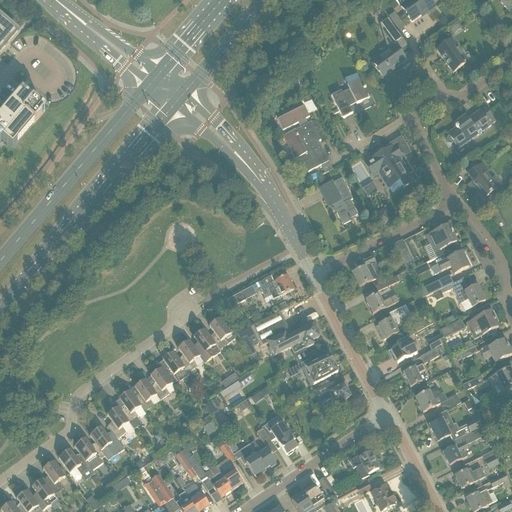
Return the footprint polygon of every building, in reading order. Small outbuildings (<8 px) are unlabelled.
[(409,0),(400,7),(405,14),(405,15),(411,23),(423,15),(422,13),(425,11),(427,14),(435,8),(428,0),(409,0)] [(404,27),(395,14),(389,18),(398,31),(404,27)] [(0,51),(1,51),(3,49),(17,31),(0,16),(0,51)] [(393,45),(401,39),(387,20),(382,23),(380,25),(389,51),(372,63),(383,77),(395,68),(393,66),(403,59),(405,61),(393,45)] [(452,74),(468,63),(451,40),(436,51),(452,74)] [(303,76),(310,72),(307,67),(300,71),(303,76)] [(360,81),(359,81),(356,75),(344,81),(349,91),(342,94),(341,92),(331,97),(337,109),(332,112),(333,115),(339,112),(343,119),(352,114),(348,106),(355,103),(356,105),(369,98),(360,81)] [(21,92),(8,107),(0,116),(0,143),(2,141),(12,149),(34,123),(34,124),(45,111),(29,98),(21,92)] [(301,105),(275,118),(282,132),(298,124),(300,129),(308,125),(305,121),(309,119),(307,115),(302,105),(303,105),(302,103),(301,104),(301,105)] [(446,139),(446,141),(447,143),(448,144),(450,145),(452,144),(453,143),(456,146),(459,150),(491,126),(496,122),(493,118),(486,108),(480,112),(471,118),(472,120),(468,122),(465,118),(454,125),(456,128),(455,128),(456,129),(448,135),(449,137),(447,138),(446,139)] [(318,143),(320,141),(311,123),(308,125),(300,129),(283,137),(283,138),(285,137),(292,151),(290,153),(294,161),(297,160),(304,175),(328,162),(318,143)] [(380,154),(364,164),(373,178),(379,174),(388,189),(392,197),(414,183),(400,161),(392,147),(380,154)] [(471,164),(464,171),(473,182),(470,184),(474,189),(483,200),(491,194),(497,189),(490,180),(485,174),(488,172),(482,164),(478,167),(474,162),(471,164)] [(361,163),(351,168),(361,187),(371,181),(361,163)] [(350,201),(353,200),(342,179),(332,184),(332,183),(319,190),(328,209),(332,207),(342,225),(349,221),(350,222),(351,222),(350,219),(357,216),(350,201)] [(373,183),(363,187),(367,198),(378,193),(373,183)] [(494,194),(486,201),(490,205),(498,198),(494,194)] [(379,227),(390,221),(385,210),(374,216),(379,227)] [(256,230),(263,224),(260,220),(252,225),(256,230)] [(448,228),(449,228),(448,227),(426,238),(434,254),(456,243),(456,242),(455,242),(452,236),(452,235),(451,232),(451,233),(448,228)] [(406,249),(397,254),(408,273),(416,269),(414,265),(411,258),(406,249)] [(464,262),(465,261),(461,254),(446,261),(446,262),(437,266),(440,273),(450,269),(453,276),(468,268),(468,267),(467,268),(464,262)] [(382,277),(376,264),(373,257),(362,263),(364,268),(352,274),(359,289),(382,277)] [(272,301),(294,291),(287,276),(259,289),(264,300),(271,297),(272,301)] [(376,293),(401,282),(398,277),(374,288),(376,293)] [(462,280),(453,285),(449,277),(417,292),(421,300),(432,295),(433,295),(453,286),(462,281),(462,280)] [(465,286),(462,281),(453,286),(433,295),(436,302),(444,299),(442,295),(452,290),(460,305),(467,302),(471,309),(485,302),(477,287),(467,292),(465,286)] [(223,313),(256,295),(252,287),(219,305),(223,313)] [(395,296),(382,303),(378,295),(365,301),(373,316),(385,309),(385,310),(398,303),(395,296)] [(400,320),(409,315),(405,307),(388,315),(391,320),(378,327),(381,332),(380,333),(379,335),(382,341),(384,341),(385,341),(398,335),(394,326),(402,323),(400,320)] [(284,336),(290,333),(280,313),(271,317),(236,335),(241,343),(249,357),(254,366),(260,362),(256,354),(255,354),(253,348),(259,345),(258,344),(260,343),(263,347),(267,345),(274,359),(291,350),(298,366),(303,363),(309,360),(304,350),(313,346),(312,342),(319,339),(313,326),(286,339),(284,336)] [(474,340),(489,333),(498,328),(494,321),(496,320),(493,314),(491,314),(490,313),(466,325),(474,340)] [(220,320),(218,321),(218,320),(214,322),(215,323),(209,327),(215,336),(210,340),(204,331),(219,352),(235,340),(220,320)] [(443,340),(464,329),(460,322),(456,324),(448,327),(439,332),(441,336),(443,340)] [(204,331),(203,332),(202,331),(198,334),(199,335),(193,339),(200,347),(195,351),(189,342),(188,343),(204,365),(220,354),(219,352),(204,331)] [(445,344),(443,340),(441,336),(426,344),(430,352),(445,344)] [(398,348),(388,353),(392,360),(394,359),(397,364),(416,355),(408,337),(396,343),(398,348)] [(188,343),(187,341),(186,342),(177,347),(179,350),(178,350),(184,359),(179,362),(173,354),(188,375),(197,368),(194,363),(199,358),(204,365),(188,343)] [(494,365),(511,356),(504,341),(498,345),(497,343),(486,349),(479,353),(484,361),(491,358),(494,365)] [(462,361),(477,354),(474,348),(454,357),(457,362),(461,360),(462,361)] [(424,366),(438,357),(434,350),(420,358),(424,366)] [(173,354),(172,354),(170,352),(162,358),(163,361),(162,361),(168,370),(164,374),(161,370),(160,370),(172,386),(177,383),(178,384),(189,376),(188,375),(173,354)] [(310,387),(337,373),(329,357),(306,368),(302,370),(310,387)] [(298,366),(295,367),(297,372),(302,370),(306,368),(303,363),(298,366)] [(418,375),(424,372),(421,366),(415,369),(403,375),(403,376),(403,375),(410,388),(409,388),(410,389),(422,382),(418,375)] [(160,370),(160,371),(159,370),(155,373),(156,374),(150,378),(156,386),(152,390),(145,381),(160,402),(169,395),(166,390),(172,386),(160,370)] [(496,396),(511,388),(511,372),(511,370),(488,380),(496,396)] [(249,374),(237,382),(240,388),(252,380),(249,374)] [(276,378),(270,381),(275,394),(282,391),(276,378)] [(465,392),(483,384),(480,378),(462,386),(465,392)] [(145,381),(144,382),(143,381),(139,384),(140,385),(135,389),(141,397),(136,401),(130,392),(129,393),(144,413),(153,407),(150,401),(156,397),(160,402),(145,381)] [(226,381),(221,385),(225,390),(230,386),(226,381)] [(343,386),(337,389),(334,382),(314,391),(317,398),(328,393),(330,399),(320,404),(325,414),(345,404),(343,401),(350,398),(343,386)] [(263,398),(271,392),(268,387),(259,393),(263,398)] [(424,395),(415,400),(416,400),(423,413),(422,414),(431,410),(436,407),(433,399),(441,395),(437,389),(429,393),(429,392),(424,395)] [(118,409),(117,409),(134,432),(129,425),(137,419),(138,418),(141,419),(146,415),(144,413),(129,393),(127,391),(118,397),(120,399),(119,400),(125,409),(120,412),(118,409)] [(447,402),(440,405),(444,413),(446,412),(447,411),(460,405),(456,397),(447,402)] [(215,399),(204,406),(210,416),(216,413),(214,410),(219,407),(215,399)] [(511,401),(507,404),(507,405),(503,407),(507,414),(510,413),(511,416),(511,401)] [(237,420),(251,412),(245,402),(231,410),(237,420)] [(117,409),(116,410),(116,408),(112,411),(112,412),(107,416),(113,425),(108,428),(107,427),(107,428),(112,434),(111,434),(120,446),(124,451),(117,441),(126,434),(130,435),(134,432),(117,409)] [(288,431),(282,423),(279,418),(268,426),(267,425),(262,429),(270,443),(275,440),(286,456),(287,455),(288,457),(293,454),(292,452),(298,448),(286,432),(288,431)] [(438,423),(429,427),(437,443),(446,439),(450,437),(453,443),(461,439),(471,434),(482,428),(478,420),(458,430),(455,426),(453,427),(446,430),(441,421),(438,423)] [(111,434),(107,438),(100,429),(95,433),(94,432),(90,435),(91,436),(90,437),(105,457),(108,462),(124,451),(120,446),(111,434)] [(264,447),(270,443),(262,429),(255,433),(264,447)] [(451,450),(443,454),(449,467),(458,463),(468,458),(465,452),(467,451),(465,447),(480,440),(481,443),(488,440),(482,429),(471,435),(471,434),(461,439),(463,444),(455,448),(451,450)] [(100,461),(105,457),(90,437),(96,445),(91,449),(85,440),(79,444),(79,443),(75,446),(75,447),(74,448),(89,469),(92,472),(102,465),(100,461)] [(275,463),(272,458),(272,457),(271,456),(265,448),(260,452),(254,443),(249,446),(265,471),(265,470),(269,467),(271,469),(276,466),(275,464),(275,463)] [(233,444),(228,447),(233,456),(239,453),(233,444)] [(230,465),(236,461),(225,445),(219,449),(230,465)] [(265,471),(249,446),(244,449),(247,454),(239,460),(244,467),(246,465),(254,477),(256,479),(262,476),(261,473),(265,470),(265,471)] [(80,475),(89,469),(74,448),(80,457),(75,460),(69,452),(64,456),(63,455),(59,457),(60,459),(58,459),(74,481),(77,482),(81,479),(82,477),(80,475)] [(185,451),(181,454),(200,483),(206,479),(213,489),(215,492),(216,493),(220,500),(224,498),(231,493),(215,468),(205,475),(193,457),(190,459),(185,451)] [(195,487),(200,483),(181,454),(175,458),(195,487)] [(368,476),(378,470),(370,454),(362,458),(360,455),(349,463),(353,470),(355,469),(361,481),(363,481),(364,483),(369,481),(367,478),(369,478),(368,476)] [(488,471),(498,466),(494,458),(484,464),(488,471)] [(140,461),(135,465),(139,470),(144,466),(140,461)] [(54,463),(52,464),(52,463),(48,466),(48,467),(43,471),(49,479),(44,483),(43,481),(42,481),(54,497),(63,490),(58,483),(65,479),(54,463)] [(230,467),(223,472),(219,466),(215,468),(231,493),(242,485),(235,473),(235,474),(230,467)] [(142,469),(137,472),(146,486),(151,482),(142,469)] [(463,473),(454,478),(461,491),(485,478),(481,469),(472,474),(470,470),(463,473)] [(504,487),(509,484),(505,475),(489,484),(492,490),(503,484),(504,487)] [(158,477),(152,482),(156,489),(167,504),(173,500),(174,500),(167,489),(163,483),(158,477)] [(116,493),(131,484),(128,479),(113,487),(116,493)] [(327,496),(333,492),(325,479),(318,484),(327,496)] [(42,481),(41,482),(41,481),(37,484),(37,485),(32,489),(38,497),(33,501),(27,492),(40,511),(42,511),(57,502),(54,497),(42,481)] [(146,486),(145,486),(159,509),(160,509),(161,508),(167,504),(156,489),(152,482),(151,482),(146,486)] [(359,498),(370,492),(365,484),(355,489),(359,498)] [(308,488),(302,492),(303,494),(302,494),(314,511),(316,511),(325,507),(323,504),(324,503),(319,495),(313,487),(309,490),(308,488)] [(391,494),(389,496),(385,487),(370,495),(378,511),(382,511),(394,506),(393,505),(396,503),(391,494)] [(202,496),(201,496),(197,490),(186,497),(184,494),(195,511),(202,511),(209,507),(202,496)] [(471,511),(478,511),(492,505),(486,491),(478,495),(466,501),(471,511)] [(40,511),(27,492),(23,495),(22,494),(20,495),(19,495),(18,497),(16,498),(17,499),(16,500),(22,508),(17,511),(11,503),(11,504),(17,511),(32,511),(38,508),(40,511)] [(195,511),(184,494),(178,498),(180,501),(176,504),(180,510),(179,511),(180,511),(195,511)] [(302,494),(291,501),(297,510),(298,511),(314,511),(302,494)] [(511,509),(511,501),(509,503),(509,504),(496,510),(497,511),(507,511),(511,510),(511,509)] [(95,504),(89,508),(92,511),(94,511),(101,507),(98,502),(95,504)] [(17,511),(11,504),(10,504),(9,503),(5,506),(6,507),(1,511),(17,511)]
